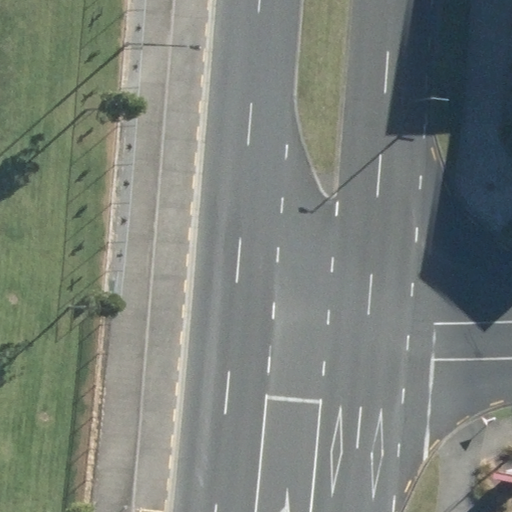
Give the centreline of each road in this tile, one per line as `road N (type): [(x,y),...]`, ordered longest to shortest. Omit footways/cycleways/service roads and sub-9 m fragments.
road 1 (secondary): [(400,0),(386,348)]
road 2 (secondary): [(236,339),(265,0)]
road 3 (secondary): [(219,511),(236,339)]
road 4 (secondary): [(386,348),(369,511)]
road 5 (residential): [(386,348),(236,339)]
road 6 (residential): [(511,344),(386,348)]
